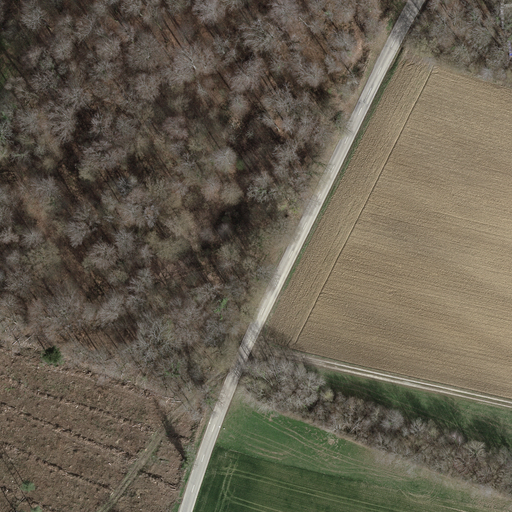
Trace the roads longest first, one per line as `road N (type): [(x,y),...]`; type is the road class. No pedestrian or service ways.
road 1 (tertiary): [(186,511),(243,345),(417,0)]
road 2 (track): [(243,345),(511,403)]
